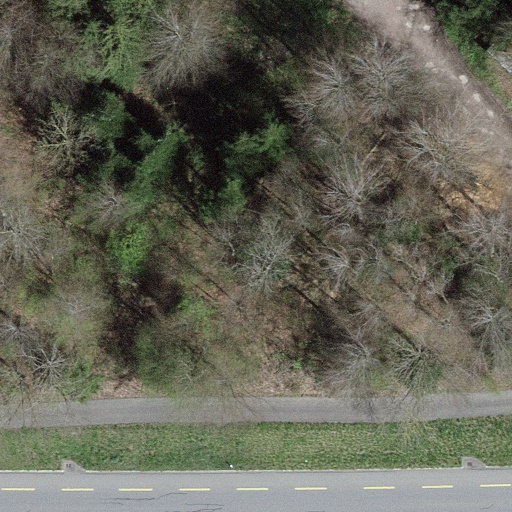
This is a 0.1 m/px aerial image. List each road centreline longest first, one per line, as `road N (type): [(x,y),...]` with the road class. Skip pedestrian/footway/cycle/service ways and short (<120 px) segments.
road 1 (track): [(0,417),(511,400)]
road 2 (track): [(348,0),(511,129)]
